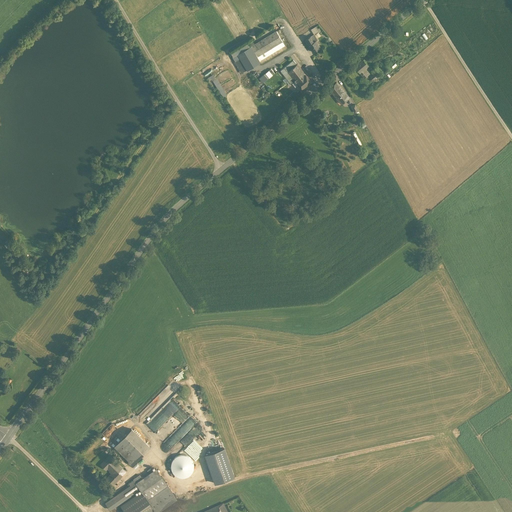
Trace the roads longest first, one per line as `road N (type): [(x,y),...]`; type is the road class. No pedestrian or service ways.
road 1 (secondary): [(220,167),(170,213),(6,437)]
road 2 (unclassified): [(117,0),(220,167)]
road 3 (track): [(423,0),(511,137)]
road 4 (secondary): [(324,81),(220,167)]
road 5 (secondary): [(421,0),(324,81)]
